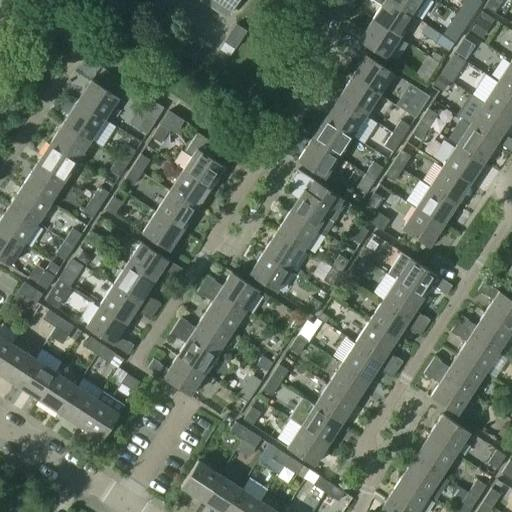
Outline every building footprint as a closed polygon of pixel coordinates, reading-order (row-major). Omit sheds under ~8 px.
[(200,0),(225,16),(236,0),(200,0)] [(413,16),(388,0),(370,0),(380,6),(372,19),(399,37),(413,16)] [(422,0),(388,0),(413,16),(422,0)] [(486,22),(477,17),(469,30),(478,35),(486,22)] [(385,58),(399,37),(372,19),(364,31),(349,21),(343,31),(385,58)] [(246,31),(236,24),(235,24),(223,42),(234,49),(246,31)] [(453,54),(440,74),(441,74),(449,80),(452,82),(466,61),(453,54)] [(392,73),(365,55),(351,76),(378,94),(392,73)] [(511,62),(510,61),(496,81),(511,91),(511,62)] [(365,115),(378,94),(351,76),(338,97),(365,115)] [(118,97),(91,79),(76,101),(104,119),(118,97)] [(511,91),(496,81),(483,102),(510,120),(511,116),(511,91)] [(428,96),(419,90),(411,103),(420,109),(428,96)] [(351,136),(365,115),(338,97),(324,118),(351,136)] [(104,119),(76,101),(63,122),(90,140),(104,119)] [(511,138),(502,132),(510,120),(483,102),(469,123),(496,142),(511,151),(511,149),(511,138)] [(437,114),(428,108),(419,121),(428,127),(437,114)] [(146,134),(154,121),(145,115),(136,128),(146,134)] [(338,156),(351,136),(324,118),(311,139),(338,156)] [(401,138),(409,126),(400,120),(392,132),(401,138)] [(420,140),(428,127),(419,121),(411,134),(420,140)] [(90,140),(63,122),(49,143),(77,160),(90,140)] [(496,142),(469,123),(455,145),(482,162),(496,142)] [(169,130),(159,124),(151,137),(160,143),(169,130)] [(223,166),(211,158),(219,147),(197,132),(185,151),(192,155),(182,170),(209,188),(223,166)] [(393,151),(401,138),(392,132),(384,145),(393,151)] [(324,178),(338,156),(311,139),(297,161),(324,178)] [(77,160),(49,143),(36,164),(63,181),(77,160)] [(127,163),(135,151),(126,145),(118,157),(127,163)] [(482,162),(455,145),(442,166),(468,184),(482,162)] [(410,156),(401,150),(392,163),(401,169),(410,156)] [(141,173),(149,160),(140,154),(132,167),(141,173)] [(118,176),(127,163),(118,157),(109,170),(118,176)] [(374,180),(382,168),(373,162),(365,174),(374,180)] [(393,181),(401,169),(392,163),(384,175),(393,181)] [(50,202),(63,181),(36,164),(22,184),(50,202)] [(455,205),(468,184),(442,166),(428,186),(455,205)] [(133,186),(141,173),(132,167),(124,180),(133,186)] [(325,234),(346,202),(297,169),(287,184),(293,188),(289,193),(297,198),(289,211),(316,229),(325,234)] [(196,209),(209,188),(182,170),(168,191),(196,209)] [(366,193),(374,180),(365,174),(357,187),(366,193)] [(36,222),(50,202),(22,184),(9,205),(36,222)] [(455,205),(428,186),(415,207),(442,225),(455,205)] [(100,205),(108,192),(99,187),(91,199),(100,205)] [(182,229),(196,209),(168,191),(155,212),(182,229)] [(374,211),(382,198),(373,192),(365,205),(374,211)] [(122,203),(112,197),(104,210),(113,216),(122,203)] [(91,218),(100,205),(91,199),(82,212),(91,218)] [(0,228),(23,243),(36,222),(9,205),(0,218),(0,228)] [(442,225),(415,207),(401,229),(428,247),(442,225)] [(303,250),(316,229),(289,211),(276,232),(303,250)] [(168,251),(182,229),(155,212),(141,233),(168,251)] [(359,245),(367,232),(358,226),(350,239),(359,245)] [(0,259),(8,265),(23,243),(0,228),(0,259)] [(73,246),(81,234),(72,228),(64,240),(73,246)] [(289,270),(303,250),(276,232),(262,253),(289,270)] [(64,259),(73,246),(64,240),(55,253),(64,259)] [(182,269),(140,242),(126,264),(153,282),(161,269),(176,279),(182,269)] [(275,291),(289,270),(262,253),(248,274),(275,291)] [(445,295),(451,286),(401,253),(387,275),(395,280),(422,297),(430,285),(445,295)] [(340,274),(348,261),(339,255),(331,268),(340,274)] [(145,293),(153,282),(126,264),(112,285),(154,312),(160,303),(145,293)] [(332,286),(340,274),(331,268),(323,280),(332,286)] [(45,289),(53,276),(44,270),(36,283),(45,289)] [(243,312),(258,290),(231,272),(222,285),(207,275),(201,284),(243,312)] [(62,300),(70,287),(58,280),(50,292),(62,300)] [(414,310),(422,297),(395,280),(381,301),(424,328),(429,320),(414,310)] [(511,329),(511,300),(483,281),(477,291),(492,301),(484,313),(511,331),(511,329)] [(41,294),(36,290),(23,282),(18,291),(36,303),(41,294)] [(230,332),(243,312),(201,284),(196,292),(211,302),(203,315),(230,332)] [(154,312),(112,285),(98,306),(125,324),(134,310),(149,320),(154,312)] [(312,315),(321,303),(312,297),(303,309),(312,315)] [(395,339),(403,327),(418,337),(424,328),(381,301),(368,322),(395,339)] [(118,335),(125,324),(98,306),(85,327),(127,354),(133,345),(118,335)] [(55,326),(61,317),(48,309),(42,318),(55,326)] [(497,352),(511,331),(484,313),(476,325),(461,315),(455,324),(497,352)] [(216,353),(230,332),(203,315),(195,327),(180,317),(174,326),(216,353)] [(73,326),(61,317),(55,326),(68,335),(73,326)] [(387,351),(395,339),(368,322),(354,343),(397,370),(402,361),(387,351)] [(484,372),(497,352),(455,324),(450,332),(465,342),(457,355),(484,372)] [(203,374),(216,353),(174,326),(169,334),(184,344),(176,357),(203,374)] [(306,341),(297,335),(289,348),(298,354),(306,341)] [(0,365),(13,345),(0,336),(0,365)] [(96,353),(102,344),(90,336),(84,345),(96,353)] [(367,381),(376,368),(391,378),(397,370),(354,343),(340,364),(367,381)] [(109,362),(115,352),(102,344),(96,353),(109,362)] [(0,374),(16,385),(34,358),(13,345),(0,365),(0,374)] [(470,393),(484,372),(457,355),(449,367),(434,357),(428,366),(470,393)] [(189,395),(203,374),(176,357),(168,368),(153,358),(147,368),(189,395)] [(37,399),(55,372),(34,358),(16,385),(37,399)] [(288,370),(278,364),(270,378),(279,384),(288,370)] [(354,403),(367,381),(340,364),(327,385),(354,403)] [(456,415),(470,393),(428,366),(423,374),(438,384),(429,397),(456,415)] [(58,412),(75,385),(55,372),(37,399),(58,412)] [(132,391),(138,382),(126,373),(120,382),(132,391)] [(271,395),(279,384),(270,378),(262,390),(271,395)] [(78,426),(96,399),(75,385),(58,412),(78,426)] [(341,423),(354,403),(327,385),(313,406),(341,423)] [(78,426),(100,440),(123,405),(101,390),(96,399),(78,426)] [(327,444),(341,423),(313,406),(299,427),(327,444)] [(260,413),(251,407),(242,420),(252,426),(260,413)] [(468,432),(441,415),(427,436),(454,454),(468,432)] [(242,438),(248,429),(236,421),(230,430),(242,438)] [(313,465),(327,444),(299,427),(286,448),(313,465)] [(261,438),(248,429),(242,438),(255,447),(261,438)] [(441,474),(454,454),(427,436),(414,457),(441,474)] [(289,457),(277,448),(271,458),(283,466),(289,457)] [(505,456),(495,450),(487,463),(496,469),(505,456)] [(511,474),(511,454),(501,472),(510,478),(511,474)] [(302,465),(289,457),(283,466),(296,474),(302,465)] [(428,495),(441,474),(414,457),(400,478),(428,495)] [(201,502),(219,475),(197,460),(179,487),(201,502)] [(216,511),(224,511),(239,488),(219,475),(201,502),(216,511)] [(325,493),(331,484),(318,476),(312,485),(325,493)] [(408,511),(416,511),(428,495),(400,478),(387,498),(408,511)] [(477,498),(486,485),(477,479),(468,492),(477,498)] [(337,501),(343,492),(331,484),(325,493),(337,501)] [(253,511),(260,502),(239,488),(224,511),(253,511)] [(500,494),(491,488),(482,501),(492,507),(500,494)] [(469,510),(477,498),(468,492),(460,504),(469,510)] [(408,511),(387,498),(377,511),(408,511)] [(488,511),(492,507),(482,501),(475,511),(488,511)] [(275,511),(260,502),(253,511),(275,511)]
